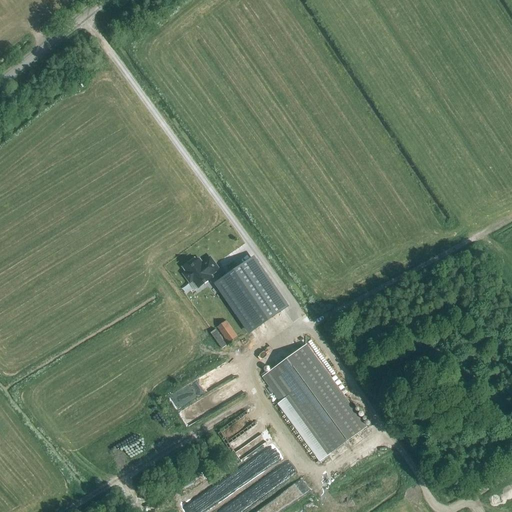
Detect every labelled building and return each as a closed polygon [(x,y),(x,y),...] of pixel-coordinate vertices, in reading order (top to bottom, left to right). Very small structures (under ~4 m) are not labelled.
[(206,199),(193,207),(205,228),(219,220),(206,199)] [(249,334),(289,307),(254,257),(214,284),(249,334)] [(211,275),(219,270),(210,258),(203,264),(200,260),(197,262),(193,265),(191,262),(183,268),(187,273),(184,275),(190,283),(193,281),(198,288),(212,277),(211,275)] [(229,344),(239,337),(227,322),(217,329),(229,344)] [(216,330),(210,334),(221,350),(227,347),(216,330)] [(367,428),(307,345),(262,378),(281,404),(286,400),(327,457),(367,428)] [(179,414),(188,426),(220,402),(216,397),(211,401),(206,394),(179,414)] [(227,443),(235,454),(264,431),(255,420),(227,443)] [(244,470),(275,453),(269,442),(238,459),(244,470)]
